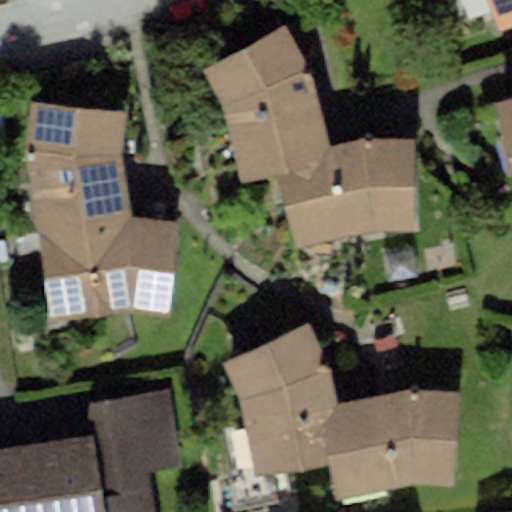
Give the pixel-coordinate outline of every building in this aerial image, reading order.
[(511,0),(429,0),(431,4),(441,0),(488,0),(502,37),(511,33),(511,0)] [(289,31),(208,74),(233,114),(245,183),(290,175),(331,156),(319,105),(313,79),(289,31)] [(511,103),(497,107),(511,151),(511,103)] [(129,120),(33,106),(27,164),(52,328),(176,321),(181,228),(159,224),(139,221),(130,186),(122,156),(129,120)] [(416,239),(422,146),(372,143),(331,156),(290,175),(305,251),(382,234),(416,239)] [(313,328),(214,376),(248,481),(332,467),(340,411),(324,361),(313,328)] [(457,492),(461,400),(412,394),(375,403),(340,411),(332,467),(341,503),(405,486),(457,492)] [(174,400),(92,413),(105,488),(186,474),(174,400)] [(100,511),(90,440),(0,452),(0,511),(100,511)]
